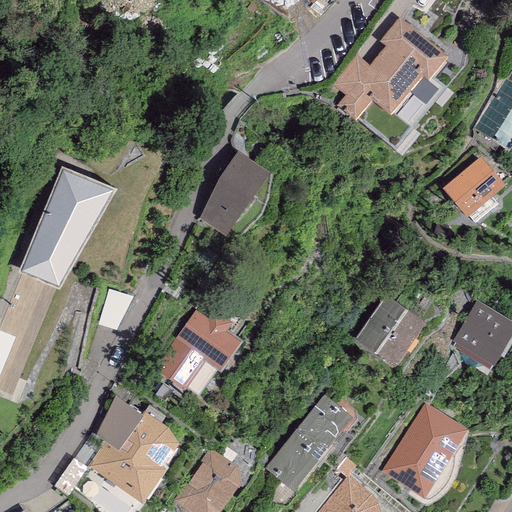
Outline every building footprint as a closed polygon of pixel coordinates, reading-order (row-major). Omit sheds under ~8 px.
[(446,56),(398,17),(378,42),(384,47),(369,65),(356,55),(331,85),(344,96),(337,105),(355,120),(372,99),(390,114),(422,75),(427,80),(446,56)] [(511,82),(505,78),(473,129),(508,151),(511,144),(511,82)] [(219,179),(199,218),(225,236),(268,174),(237,152),(219,179)] [(481,157),(441,189),(465,218),(505,186),(481,157)] [(63,169),(20,272),(58,288),(112,192),(63,169)] [(425,324),(385,295),(353,339),(394,367),(425,324)] [(511,333),(511,322),(476,301),(452,341),(493,365),(511,333)] [(230,323),(199,303),(156,369),(198,396),(216,369),(220,371),(240,340),(225,331),(230,323)] [(352,418),(323,395),(264,468),(294,491),(352,418)] [(143,415),(114,396),(95,434),(105,443),(118,451),(143,415)] [(468,431),(424,403),(380,472),(424,499),(468,431)] [(105,443),(89,467),(141,504),(165,470),(162,466),(178,444),(167,428),(144,412),(143,415),(118,451),(105,443)] [(237,467),(209,448),(174,500),(190,511),(217,511),(240,483),(237,467)] [(74,461),(60,489),(73,496),(87,467),(74,461)] [(379,511),(379,510),(377,502),(372,496),(348,475),(317,511),(379,511)]
